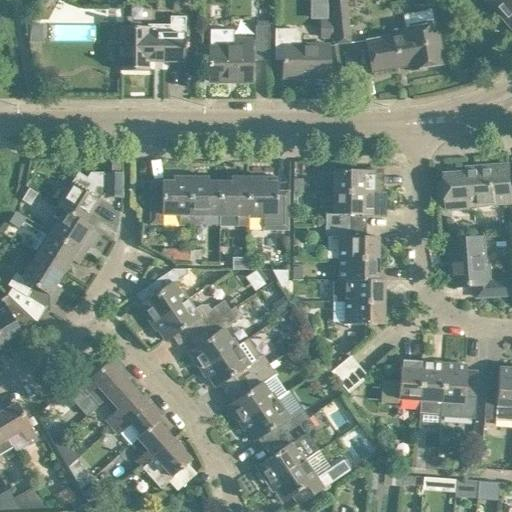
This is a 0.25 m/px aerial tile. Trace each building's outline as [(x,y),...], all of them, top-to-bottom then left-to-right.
[(330,0),(335,45),(351,43),(346,0),(330,0)] [(511,0),(486,0),(511,28),(511,0)] [(404,34),(366,40),(372,72),(409,65),(410,70),(444,64),(437,23),(433,23),(431,10),(429,8),(427,8),(426,11),(408,14),(406,12),(404,12),(403,15),(405,28),(403,29),(404,34)] [(120,26),(119,71),(148,71),(148,61),(185,62),(185,33),(185,16),(169,16),(169,24),(149,24),(149,26),(120,26)] [(321,20),(321,39),(332,39),(332,21),(321,20)] [(42,25),(29,25),(29,42),(42,42),(42,25)] [(210,62),(208,62),(208,66),(210,66),(209,81),(228,81),(228,79),(251,79),(251,60),(268,60),(268,26),(267,26),(256,26),(255,26),(255,40),(232,40),(232,30),(210,30),(210,62)] [(274,60),(282,60),(282,78),(328,78),(328,45),(300,45),(300,34),(295,29),(274,28),(274,60)] [(509,165),(477,167),(466,168),(467,172),(444,174),(445,178),(447,209),(469,208),(469,206),(511,202),(511,201),(511,197),(510,173),(509,165)] [(382,170),(333,170),(333,192),(385,193),(385,192),(382,192),(382,170)] [(86,177),(78,172),(56,207),(63,211),(64,211),(91,228),(91,227),(97,218),(90,213),(100,196),(121,196),(121,172),(90,172),(86,177)] [(149,225),(162,225),(162,215),(178,215),(178,225),(190,225),(190,177),(172,177),(172,181),(161,181),(161,191),(149,191),(149,225)] [(201,215),(219,215),(219,179),(208,179),(208,177),(190,177),(190,225),(201,225),(201,215)] [(219,179),(219,215),(236,215),(236,225),(248,225),(248,221),(248,218),(248,177),(230,177),(230,180),(219,179)] [(288,231),(289,199),(276,199),(277,178),(248,177),(248,218),(248,221),(263,221),(263,225),(276,226),(276,231),(288,231)] [(302,179),(293,179),(293,192),(302,192),(302,179)] [(29,188),(28,189),(22,200),(21,200),(29,205),(37,193),(29,188)] [(325,214),(325,225),(365,226),(365,225),(360,225),(360,214),(385,215),(385,193),(333,192),(333,214),(325,214)] [(49,233),(84,254),(89,246),(92,248),(101,233),(91,227),(91,228),(64,211),(63,211),(49,233)] [(17,228),(22,220),(14,215),(9,223),(17,228)] [(339,237),(339,259),(377,259),(377,237),(365,237),(365,226),(325,225),(325,237),(339,237)] [(41,233),(31,249),(37,253),(35,255),(63,272),(71,260),(78,264),(84,254),(49,233),(47,237),(41,233)] [(477,297),(511,294),(511,279),(487,282),(483,238),(451,240),(453,267),(452,267),(453,286),(476,285),(477,297)] [(190,251),(190,267),(200,267),(201,251),(190,251)] [(7,285),(48,311),(62,289),(55,285),(63,272),(35,255),(21,277),(15,273),(7,285)] [(232,269),(247,270),(248,259),(232,259),(232,269)] [(377,280),(377,259),(339,259),(339,281),(345,281),(345,280),(377,280)] [(302,268),(292,268),(292,271),(292,282),(302,282),(302,268)] [(187,274),(187,269),(174,269),(172,269),(147,286),(148,287),(154,295),(138,306),(150,324),(187,299),(187,298),(185,300),(173,283),(187,274)] [(288,288),(288,271),(272,271),(281,288),(288,288)] [(345,302),(383,302),(383,280),(377,280),(345,280),(345,281),(339,281),(332,281),(332,303),(345,304),(345,302)] [(0,298),(0,301),(1,303),(0,303),(0,342),(0,343),(1,343),(20,332),(18,327),(21,325),(28,331),(36,322),(7,295),(0,298)] [(284,296),(275,302),(282,312),(290,307),(284,296)] [(185,300),(150,324),(155,330),(157,329),(165,341),(171,336),(192,322),(198,332),(205,327),(230,310),(223,300),(209,309),(206,305),(200,305),(194,309),(187,299),(185,300)] [(344,324),(383,324),(383,302),(345,302),(345,304),(344,324)] [(188,352),(200,370),(235,347),(235,346),(223,329),(241,317),(234,307),(230,310),(205,327),(211,336),(188,352)] [(235,347),(200,370),(205,377),(206,375),(214,387),(239,371),(245,380),(269,364),(263,354),(259,357),(247,338),(237,345),(235,346),(235,347)] [(338,381),(357,365),(350,356),(331,372),(338,381)] [(399,399),(420,401),(422,362),(400,360),(399,381),(382,380),(380,402),(398,403),(399,399)] [(98,406),(107,398),(127,380),(109,361),(79,387),(77,389),(85,397),(88,395),(98,406)] [(441,414),(441,402),(444,363),(422,362),(420,401),(419,413),(441,414)] [(441,414),(440,418),(473,421),(474,412),(477,370),(466,370),(466,365),(444,363),(441,402),(441,414)] [(232,402),(227,406),(239,424),(276,399),(286,393),(274,375),(276,374),(272,369),(269,364),(245,380),(251,389),(232,402)] [(368,377),(357,365),(338,381),(348,393),(368,377)] [(497,389),(486,388),(483,419),(511,420),(511,368),(498,367),(497,389)] [(105,420),(112,427),(143,399),(127,380),(107,398),(117,409),(105,420)] [(69,386),(60,394),(66,401),(69,398),(75,393),(69,386)] [(131,444),(160,418),(143,399),(112,427),(118,435),(121,433),(131,444)] [(288,417),(276,399),(239,424),(244,430),(246,429),(253,441),(278,424),(285,433),(297,425),(308,418),(302,408),(288,417)] [(26,420),(16,403),(0,412),(0,426),(7,439),(20,431),(28,445),(38,439),(26,420)] [(308,418),(297,425),(303,434),(306,432),(318,424),(312,415),(308,418)] [(142,468),(173,440),(157,422),(161,419),(160,418),(131,444),(131,445),(138,439),(147,450),(135,461),(142,468)] [(0,426),(0,461),(2,460),(0,456),(0,454),(12,448),(7,439),(0,426)] [(60,439),(54,444),(67,467),(76,459),(77,458),(73,453),(60,439)] [(142,468),(160,489),(169,482),(177,491),(196,474),(186,463),(191,459),(173,440),(142,468)] [(258,470),(255,474),(261,483),(266,482),(268,485),(305,460),(300,453),(298,454),(290,443),(273,455),(255,467),(258,470)] [(437,461),(436,470),(447,470),(446,463),(440,459),(437,459),(437,461)] [(305,460),(268,485),(272,491),(274,490),(282,502),(289,496),(302,487),(309,496),(305,499),(316,492),(323,488),(349,470),(343,460),(330,469),(317,478),(305,460)] [(416,460),(415,470),(436,471),(436,470),(437,461),(431,461),(423,460),(416,460)] [(86,470),(75,480),(80,489),(93,478),(86,470)] [(376,489),(378,473),(370,472),(368,488),(376,489)] [(414,487),(415,478),(401,477),(401,485),(414,487)] [(423,477),(422,488),(433,489),(434,478),(423,477)] [(456,479),(455,488),(466,489),(466,499),(477,499),(478,481),(456,479)] [(498,501),(499,482),(478,481),(477,499),(498,501)] [(92,483),(82,491),(89,502),(100,495),(93,484),(92,483)] [(35,486),(13,499),(20,511),(48,509),(35,486)] [(70,489),(58,497),(64,507),(76,499),(70,489)] [(8,490),(0,494),(0,511),(20,511),(18,508),(13,499),(12,498),(8,490)] [(321,500),(316,492),(305,499),(310,507),(321,500)] [(305,499),(295,506),(298,511),(302,511),(310,507),(305,499)]
